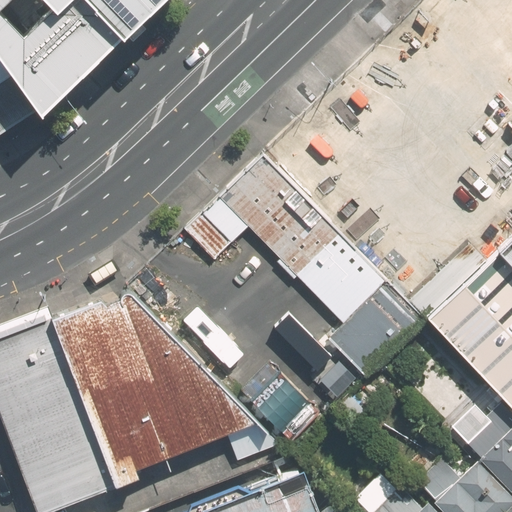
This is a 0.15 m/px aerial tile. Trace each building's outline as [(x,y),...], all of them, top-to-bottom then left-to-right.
[(0,0),(0,23),(52,92),(115,29),(143,0),(0,0)] [(0,84),(21,70),(0,40),(0,84)] [(364,376),(425,316),(382,270),(262,149),(183,228),(213,260),(249,226),(340,320),(326,337),(364,376)] [(443,213),(382,270),(425,316),(486,259),(443,213)] [(511,233),(497,248),(511,264),(511,233)] [(511,264),(497,248),(486,259),(425,316),(511,409),(511,264)] [(116,256),(91,270),(98,282),(123,267),(116,256)] [(144,459),(260,415),(128,286),(0,333),(0,394),(44,508),(147,468),(144,459)] [(511,480),(511,415),(508,411),(475,443),(511,480)] [(339,511),(316,453),(168,511),(339,511)] [(419,478),(451,511),(506,511),(511,507),(511,491),(480,459),(464,474),(445,453),(419,478)] [(442,511),(391,455),(350,492),(368,511),(442,511)]
